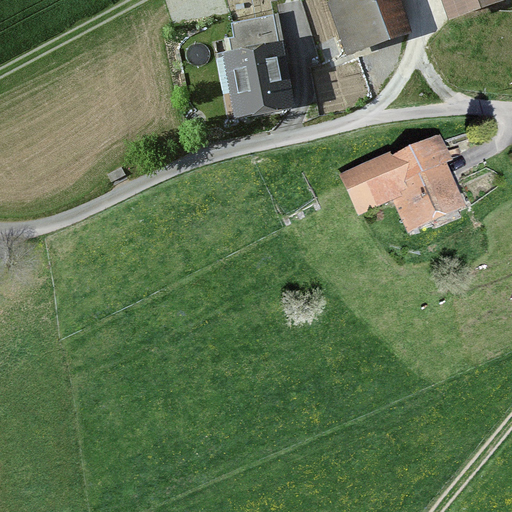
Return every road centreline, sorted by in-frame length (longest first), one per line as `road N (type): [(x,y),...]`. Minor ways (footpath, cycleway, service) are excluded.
road 1 (track): [(0,231),(32,228),(262,142),(401,114),(511,109)]
road 2 (track): [(0,74),(139,0)]
